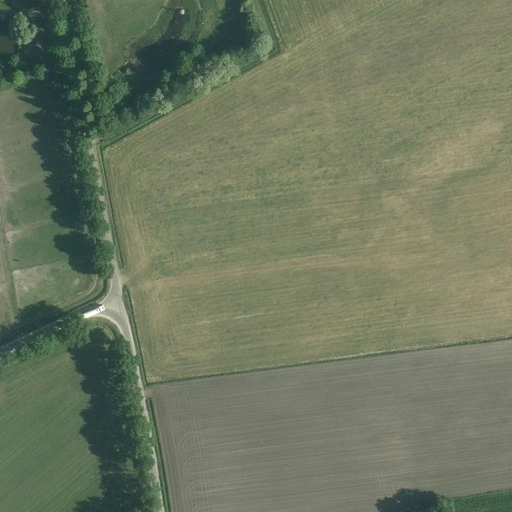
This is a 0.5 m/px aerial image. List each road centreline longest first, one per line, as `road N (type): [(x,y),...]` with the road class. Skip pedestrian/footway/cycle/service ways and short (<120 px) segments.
road 1 (unclassified): [(115,301),(59,0)]
road 2 (unclassified): [(155,511),(115,301)]
road 3 (unclassified): [(0,355),(115,301)]
